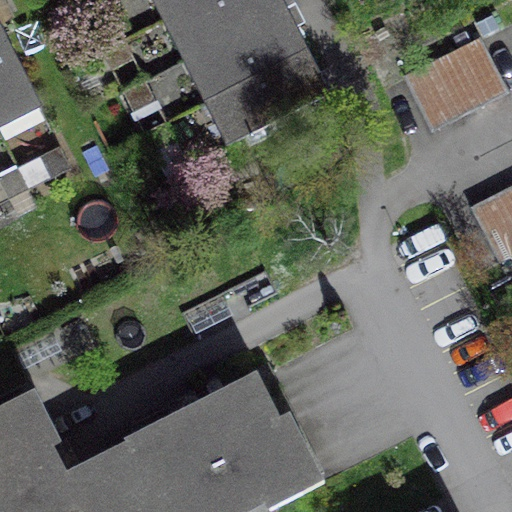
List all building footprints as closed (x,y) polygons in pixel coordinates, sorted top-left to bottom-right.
[(136,0),(153,31),(211,0),(136,0)] [(273,18),(263,0),(211,0),(153,31),(174,70),(273,18)] [(296,61),(273,18),(174,70),(196,114),(296,61)] [(447,61),(471,112),(498,99),(473,48),(447,61)] [(0,130),(32,113),(0,52),(0,130)] [(314,96),(296,61),(196,114),(215,149),(314,96)] [(471,112),(447,61),(423,72),(447,123),(471,112)] [(427,133),(447,123),(423,72),(402,82),(427,133)] [(511,193),(495,202),(511,237),(511,193)] [(494,268),(511,259),(511,237),(495,202),(468,215),(494,268)] [(71,485),(85,511),(280,511),(318,492),(262,385),(71,485)] [(85,511),(71,485),(53,450),(64,444),(42,401),(0,423),(0,511),(85,511)]
